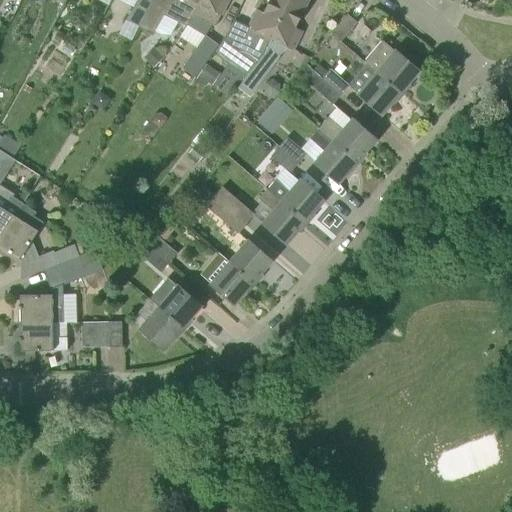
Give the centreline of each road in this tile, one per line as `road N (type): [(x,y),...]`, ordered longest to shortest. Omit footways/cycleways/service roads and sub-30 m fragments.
road 1 (residential): [(0,392),(162,386),(230,360),(284,322),(489,89)]
road 2 (residential): [(489,89),(435,17),(403,0)]
